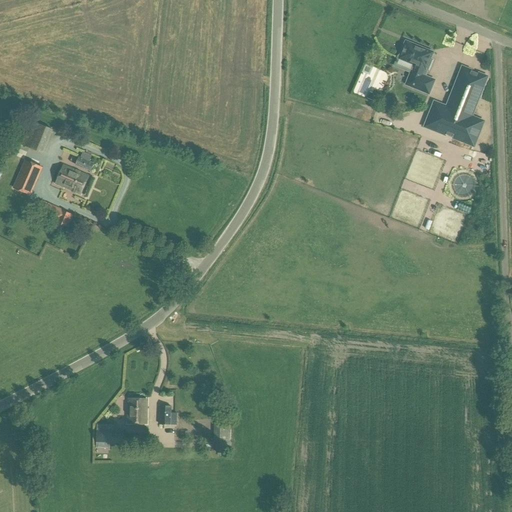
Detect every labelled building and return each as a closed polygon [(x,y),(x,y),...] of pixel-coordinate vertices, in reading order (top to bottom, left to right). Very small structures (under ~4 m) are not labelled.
[(406,43),(400,57),(410,61),(408,64),(415,66),(413,73),(412,72),(406,86),(429,95),(434,82),(420,76),(423,69),(426,70),(430,60),(426,58),(429,51),(408,42),(406,43)] [(471,117),(487,77),(464,68),(447,107),(435,102),(426,126),(474,145),(483,122),(471,117)] [(370,91),(367,98),(378,102),(383,92),(374,89),(373,92),(370,91)] [(32,121),(22,145),(43,154),(53,130),(32,121)] [(480,132),(480,141),(494,142),(495,132),(480,132)] [(79,157),(75,165),(91,172),(95,163),(90,160),(92,156),(83,152),(81,157),(79,157)] [(30,195),(42,167),(26,160),(14,188),(30,195)] [(64,165),(56,184),(81,195),(89,176),(64,165)] [(43,199),(38,209),(53,216),(51,219),(68,228),(75,215),(64,210),(65,209),(43,199)] [(128,398),(128,423),(147,423),(147,398),(128,398)] [(160,406),(159,425),(171,425),(172,406),(160,406)] [(215,424),(215,441),(231,441),(231,424),(215,424)] [(96,425),(96,438),(112,438),(112,425),(96,425)]
